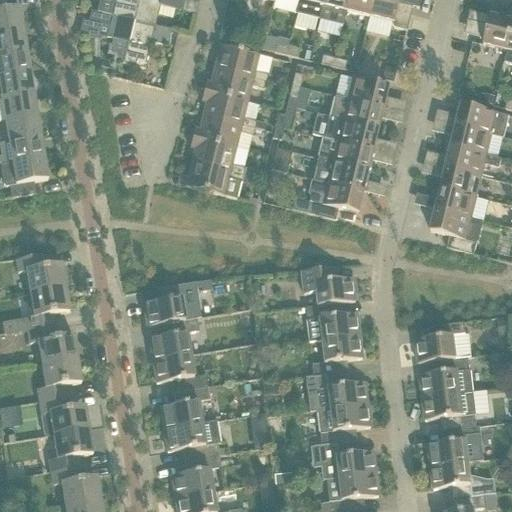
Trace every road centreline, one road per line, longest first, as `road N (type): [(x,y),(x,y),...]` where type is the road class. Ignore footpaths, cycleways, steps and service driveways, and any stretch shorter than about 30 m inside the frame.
road 1 (residential): [(404,511),(381,321),(382,261),(449,0)]
road 2 (residential): [(137,511),(53,0)]
road 3 (residential): [(155,162),(184,50),(210,0)]
